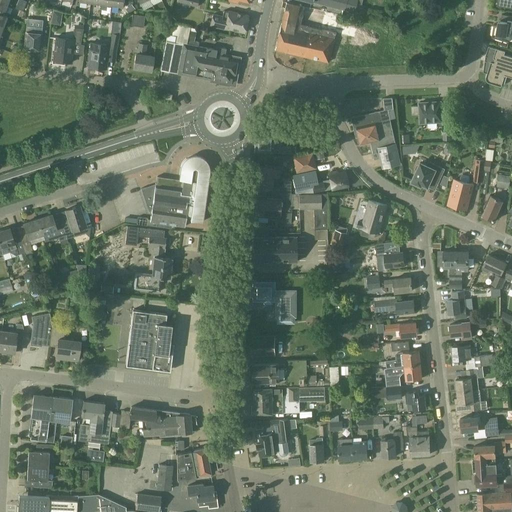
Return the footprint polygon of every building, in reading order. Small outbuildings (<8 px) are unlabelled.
[(305,0),(343,9),(343,8),(353,11),(355,0),(357,0),(362,1),(362,0),(305,0)] [(338,23),(340,15),(286,3),(281,25),(275,49),(328,62),(335,33),(356,38),(358,28),(338,23)] [(44,16),(51,16),(50,23),(60,24),(61,11),(45,9),(44,16)] [(225,28),(245,33),(249,15),(228,10),(228,11),(224,10),(222,16),(213,13),(210,25),(224,29),(225,28)] [(131,25),(143,27),(145,16),(133,14),(131,25)] [(499,44),(507,47),(508,41),(510,33),(511,33),(511,16),(502,14),(500,25),(494,24),(492,36),(500,38),(499,44)] [(432,15),(429,28),(423,26),(421,33),(434,36),(436,30),(450,34),(454,21),(447,19),(447,18),(440,16),(439,17),(432,15)] [(43,20),(31,18),(27,18),(26,32),(24,48),(27,48),(27,51),(31,51),(32,49),(40,50),(41,34),(43,20)] [(184,43),(187,43),(190,27),(169,22),(160,71),(178,73),(184,43)] [(73,49),(74,49),(74,44),(81,44),(83,28),(74,28),(73,39),(56,37),(53,61),(71,63),(73,49)] [(109,48),(116,49),(119,35),(112,34),(110,45),(90,43),(88,67),(106,69),(109,48)] [(216,49),(187,43),(184,43),(178,73),(233,84),(238,57),(230,55),(230,54),(228,54),(228,56),(225,56),(226,48),(216,46),(216,49)] [(134,68),(151,71),(154,56),(145,55),(147,45),(139,44),(137,53),(136,53),(134,68)] [(491,61),(486,76),(486,77),(486,78),(486,79),(486,80),(487,80),(487,81),(488,82),(489,82),(501,86),(505,75),(511,77),(511,56),(504,54),(505,51),(496,48),(492,62),(491,61)] [(356,137),(359,136),(381,131),(382,136),(394,134),(390,119),(388,110),(393,108),(393,98),(383,98),(385,110),(351,117),(356,137)] [(441,101),(419,103),(420,122),(442,121),(442,123),(449,123),(449,111),(441,111),(441,101)] [(254,151),(290,154),(290,147),(281,146),(282,142),(284,142),(284,131),(275,130),(255,128),(255,130),(254,130),(252,132),(252,137),(253,138),(254,139),(254,141),(255,141),(254,151)] [(400,164),(394,134),(382,136),(381,131),(359,136),(361,144),(371,142),(375,160),(381,158),(383,168),(400,164)] [(416,154),(419,145),(402,147),(403,155),(416,154)] [(486,148),(486,159),(493,160),(494,149),(486,148)] [(316,168),(313,152),(293,157),(296,173),(316,168)] [(140,189),(141,193),(142,193),(148,212),(151,212),(150,220),(147,220),(146,225),(156,226),(156,223),(184,227),(186,215),(191,216),(190,220),(202,222),(209,172),(209,171),(209,169),(209,168),(209,166),(208,165),(208,164),(207,162),(206,161),(205,160),(204,159),(203,158),(202,158),(201,157),(200,157),(199,156),(197,156),(196,156),(193,156),(192,156),(191,156),(190,157),(188,157),(187,158),(186,158),(185,159),(184,160),(183,161),(182,163),(181,164),(181,165),(180,167),(180,168),(179,180),(156,176),(155,183),(154,184),(140,189)] [(475,158),(472,180),(481,181),(484,159),(475,158)] [(428,187),(431,179),(438,182),(445,169),(429,162),(427,165),(421,162),(420,164),(417,165),(416,168),(417,171),(412,181),(421,186),(422,184),(428,187)] [(273,177),(278,178),(279,170),(260,168),(257,187),(272,189),(273,177)] [(348,186),(345,171),(338,173),(337,171),(329,173),(330,179),(323,181),(318,182),(315,170),(292,175),(296,190),(314,186),(315,192),(332,188),(332,189),(348,186)] [(461,175),(460,180),(455,179),(448,205),(467,210),(474,184),(469,183),(470,178),(469,176),(463,174),(461,175)] [(496,186),(508,187),(510,176),(498,174),(496,186)] [(440,184),(446,186),(449,176),(442,175),(440,184)] [(281,194),(291,194),(291,181),(285,180),(284,188),(279,187),(278,194),(281,194)] [(299,209),(313,209),(314,229),(328,228),(327,193),(321,193),(299,194),(299,201),(299,208),(299,209)] [(256,196),(255,216),(279,218),(278,222),(291,223),(292,208),(293,202),(293,194),(291,194),(281,194),(280,198),(256,196)] [(492,196),(483,216),(494,221),(503,201),(492,196)] [(387,206),(370,201),(362,228),(379,233),(387,206)] [(65,210),(69,222),(62,224),(67,239),(85,233),(89,237),(91,223),(85,225),(79,206),(65,210)] [(67,239),(62,224),(55,226),(52,214),(37,219),(43,239),(44,241),(58,237),(60,241),(67,239)] [(43,239),(37,219),(23,224),(27,235),(20,237),(25,252),(32,250),(30,244),(43,239)] [(330,242),(342,246),(348,228),(337,224),(330,242)] [(148,246),(153,246),(164,248),(166,238),(163,238),(164,230),(126,226),(124,244),(136,245),(137,236),(149,237),(148,246)] [(13,240),(10,228),(0,231),(0,248),(2,253),(4,260),(16,256),(16,255),(25,252),(20,237),(13,240)] [(296,237),(253,238),(253,263),(296,262),(296,237)] [(164,248),(153,246),(152,252),(151,259),(153,259),(153,267),(152,273),(135,271),(133,288),(159,291),(161,277),(169,278),(171,258),(163,257),(164,248)] [(403,252),(389,254),(388,248),(376,250),(377,261),(385,260),(386,267),(404,265),(403,252)] [(438,256),(444,256),(443,266),(444,266),(444,268),(450,268),(450,272),(456,272),(456,251),(444,251),(438,251),(438,256)] [(456,251),(456,272),(455,280),(462,280),(462,272),(469,271),(469,251),(456,251)] [(489,254),(484,265),(502,274),(507,263),(489,254)] [(455,280),(456,272),(450,272),(450,288),(462,289),(462,280),(455,280)] [(500,288),(504,278),(496,274),(492,284),(500,288)] [(368,276),(369,288),(381,287),(380,275),(368,276)] [(412,290),(411,277),(384,280),(385,287),(395,286),(395,292),(412,290)] [(0,279),(0,292),(12,290),(9,278),(0,279)] [(252,287),(252,296),(254,296),(254,300),(256,300),(278,301),(278,317),(297,317),(297,300),(294,300),(294,291),(275,291),(275,283),(255,282),(254,287),(252,287)] [(500,296),(500,288),(491,288),(490,296),(500,296)] [(467,317),(466,306),(460,307),(460,300),(465,299),(464,290),(453,292),(454,300),(448,301),(449,314),(456,313),(457,318),(467,317)] [(415,311),(413,300),(396,302),(396,298),(374,300),(375,312),(397,309),(398,313),(415,311)] [(125,365),(170,370),(173,343),(169,343),(171,324),(165,324),(166,314),(132,310),(125,365)] [(500,316),(511,320),(511,318),(511,315),(502,312),(500,316)] [(473,338),(471,327),(471,321),(463,322),(463,323),(450,325),(452,337),(464,335),(465,339),(473,338)] [(417,335),(416,322),(385,326),(386,332),(400,330),(401,337),(417,335)] [(15,332),(2,331),(0,342),(0,350),(14,352),(15,341),(22,342),(23,330),(22,324),(16,323),(15,332)] [(49,346),(52,326),(33,324),(30,344),(39,346),(39,344),(49,346)] [(66,328),(52,326),(49,346),(57,347),(55,358),(77,360),(80,341),(65,339),(66,328)] [(282,338),(253,339),(253,347),(255,347),(255,355),(272,355),(272,361),(287,360),(288,360),(288,351),(288,350),(283,350),(282,338)] [(410,350),(409,342),(383,343),(383,351),(410,350)] [(472,357),(471,345),(453,347),(455,360),(461,359),(461,365),(467,364),(466,358),(472,357)] [(387,368),(421,364),(419,350),(403,352),(404,359),(398,360),(398,353),(390,354),(385,355),(386,363),(387,363),(387,368)] [(502,363),(500,353),(475,356),(476,366),(482,365),(502,363)] [(254,365),(254,383),(255,389),(280,388),(279,382),(280,382),(280,381),(283,381),(283,386),(308,386),(307,360),(288,360),(287,360),(287,365),(279,365),(279,364),(254,365)] [(421,364),(387,368),(387,372),(388,387),(389,387),(402,386),(400,373),(406,373),(406,380),(422,378),(421,364)] [(340,386),(339,366),(330,367),(331,386),(340,386)] [(457,379),(458,392),(472,390),(471,377),(477,377),(476,369),(462,370),(463,378),(457,379)] [(308,385),(317,385),(317,375),(308,375),(308,385)] [(255,389),(254,389),(255,414),(301,412),(300,401),(325,400),(325,386),(306,387),(280,388),(255,389)] [(388,389),(389,399),(403,398),(402,388),(388,389)] [(472,390),(458,392),(459,404),(470,402),(471,410),(487,409),(486,401),(474,402),(472,390)] [(418,397),(417,391),(408,392),(409,404),(413,403),(414,410),(426,408),(424,396),(418,397)] [(48,427),(52,397),(34,395),(31,416),(30,424),(28,436),(47,438),(48,427)] [(52,397),(48,427),(47,438),(46,441),(54,442),(56,420),(69,422),(72,399),(52,397)] [(110,426),(112,413),(112,411),(103,410),(104,403),(83,401),(81,417),(90,418),(89,425),(80,423),(78,440),(108,444),(110,426)] [(120,414),(112,413),(110,426),(128,428),(130,418),(142,419),(143,436),(159,435),(159,437),(170,436),(169,433),(161,434),(160,425),(163,425),(163,423),(164,423),(163,420),(160,421),(159,410),(131,406),(129,412),(121,411),(120,414)] [(190,414),(159,410),(160,421),(163,420),(164,423),(163,423),(163,425),(160,425),(161,434),(169,433),(191,431),(191,430),(197,430),(197,425),(197,424),(197,419),(196,418),(196,415),(190,415),(190,414)] [(428,422),(427,415),(416,416),(417,424),(428,422)] [(383,416),(373,417),(374,428),(384,428),(383,416)] [(374,428),(373,417),(362,417),(362,419),(359,420),(360,429),(374,428)] [(481,422),(481,421),(480,417),(461,419),(462,432),(479,430),(478,422),(481,422)] [(499,434),(497,421),(497,417),(490,418),(491,422),(486,423),(487,435),(499,434)] [(257,429),(255,429),(257,443),(258,447),(258,449),(259,449),(260,456),(277,453),(276,452),(280,452),(281,454),(283,455),(285,455),(287,454),(289,453),(289,450),(288,442),(287,442),(287,440),(292,439),(290,428),(289,419),(271,420),(272,427),(257,429)] [(296,419),(289,419),(290,428),(298,427),(296,419)] [(343,430),(343,421),(331,421),(331,430),(343,430)] [(328,434),(328,424),(320,425),(320,435),(328,434)] [(418,442),(418,436),(417,426),(410,426),(410,425),(403,426),(403,435),(411,434),(412,455),(422,454),(422,452),(423,452),(422,446),(421,442),(418,442)] [(395,432),(395,440),(387,440),(387,438),(382,438),(383,457),(396,456),(396,450),(403,449),(402,431),(395,432)] [(422,452),(422,454),(431,454),(429,436),(418,436),(418,442),(421,442),(422,446),(423,452),(422,452)] [(354,459),(353,439),(344,439),(344,442),(339,443),(340,460),(354,459)] [(353,439),(354,459),(368,458),(367,441),(362,441),(361,439),(353,439)] [(183,448),(184,440),(175,440),(175,448),(183,448)] [(325,461),(324,441),(318,442),(318,445),(311,445),(311,461),(325,461)] [(476,458),(495,457),(495,453),(506,452),(506,443),(505,441),(494,442),(494,445),(475,446),(476,458)] [(28,450),(28,465),(49,466),(49,452),(53,452),(54,445),(36,444),(36,451),(28,450)] [(102,461),(103,450),(87,448),(86,459),(102,461)] [(206,449),(206,448),(177,454),(177,467),(184,466),(185,470),(177,472),(177,481),(199,478),(199,475),(211,473),(210,471),(212,471),(211,464),(209,464),(207,455),(209,455),(208,449),(206,449)] [(495,457),(476,458),(476,472),(496,471),(495,457)] [(159,463),(156,488),(170,489),(173,465),(159,463)] [(49,466),(28,465),(27,480),(34,480),(34,487),(52,488),(52,480),(48,480),(49,466)] [(496,471),(476,472),(477,475),(475,475),(474,476),(475,484),(476,484),(477,484),(477,486),(502,484),(501,477),(496,478),(496,471)] [(326,476),(277,477),(278,506),(327,505),(326,476)] [(189,495),(196,494),(197,500),(198,500),(199,505),(208,504),(208,499),(214,498),(214,491),(213,485),(203,486),(203,485),(188,486),(189,495)] [(208,499),(208,504),(208,506),(218,505),(216,491),(214,491),(214,498),(208,499)] [(478,494),(479,511),(511,511),(511,504),(511,492),(478,494)] [(142,511),(131,510),(125,511),(125,507),(98,494),(78,496),(77,500),(47,499),(48,495),(17,493),(17,501),(16,511),(142,511)] [(135,508),(159,511),(161,496),(137,493),(135,508)] [(392,503),(392,509),(394,511),(406,511),(409,509),(409,503),(404,498),(397,498),(392,503)]
